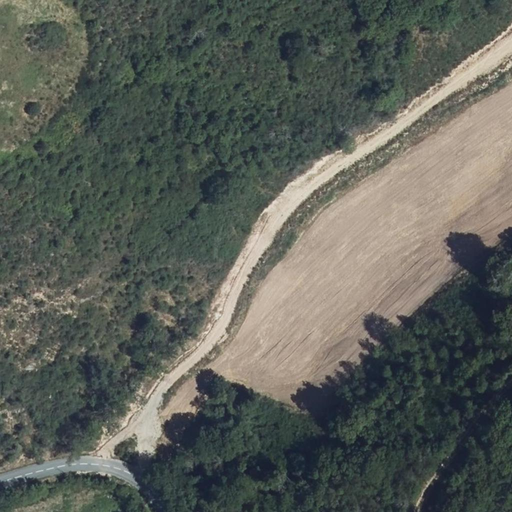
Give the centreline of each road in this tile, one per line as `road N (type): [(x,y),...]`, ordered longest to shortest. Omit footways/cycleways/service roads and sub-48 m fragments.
road 1 (secondary): [(167,511),(148,479),(117,465),(58,467),(0,485)]
road 2 (track): [(417,511),(425,491),(511,385)]
